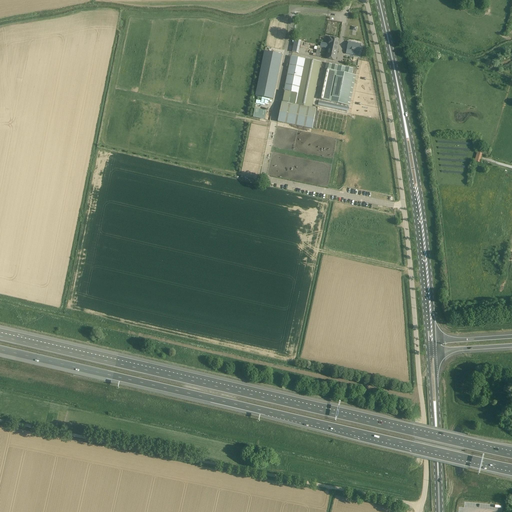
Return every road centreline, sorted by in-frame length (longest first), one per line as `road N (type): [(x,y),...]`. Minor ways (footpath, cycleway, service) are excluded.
road 1 (motorway): [(0,349),(511,468)]
road 2 (motorway): [(511,455),(0,336)]
road 3 (unclassified): [(421,506),(426,459),(411,276),(366,0)]
road 4 (unclassified): [(421,506),(0,420)]
road 5 (unknown): [(346,17),(293,16),(262,177),(403,206)]
road 6 (secondary): [(431,341),(415,185),(378,0)]
road 7 (primary): [(438,511),(431,351)]
